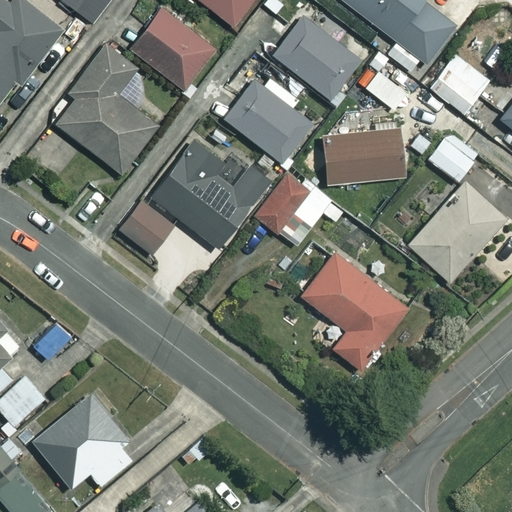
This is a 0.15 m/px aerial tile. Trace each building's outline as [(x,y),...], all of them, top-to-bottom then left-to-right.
[(11,0),(11,1),(9,0),(0,0),(0,95),(17,74),(20,76),(64,18),(39,0),(11,0)] [(103,0),(65,0),(89,18),(103,0)] [(204,0),(241,30),(265,0),(204,0)] [(347,0),(397,41),(387,53),(413,74),(453,25),(423,0),(347,0)] [(213,46),(159,4),(129,44),(183,85),(213,46)] [(325,15),(318,25),(301,12),(271,51),(329,96),(359,57),(335,38),(342,28),(325,15)] [(100,41),(66,89),(75,96),(57,122),(123,168),(157,119),(137,105),(143,88),(138,70),(100,41)] [(488,77),(453,50),(428,84),(463,110),(488,77)] [(406,84),(380,64),(364,85),(390,105),(406,84)] [(315,109),(259,66),(222,114),(279,157),(315,109)] [(511,98),(499,115),(511,125),(511,98)] [(400,174),(397,128),(321,132),(324,179),(400,174)] [(474,153),(444,132),(426,157),(456,178),(474,153)] [(248,208),(271,177),(250,162),(242,173),(190,134),(147,192),(219,246),(248,208)] [(271,177),(248,208),(295,244),(321,209),(334,219),(343,208),(283,163),(271,178),(271,177)] [(504,215),(464,178),(406,239),(447,277),(504,215)] [(299,291),(329,315),(308,342),(324,355),(331,345),(358,366),(407,304),(333,247),(299,291)] [(0,359),(0,358),(21,340),(0,317),(0,385),(13,374),(0,359)] [(47,358),(68,334),(53,321),(32,345),(47,358)] [(0,421),(0,425),(9,437),(26,423),(18,415),(43,394),(25,372),(0,392),(0,406),(7,415),(0,421)] [(119,443),(127,436),(87,389),(30,438),(69,484),(88,468),(99,480),(129,454),(119,443)] [(0,467),(10,459),(0,447),(0,467)] [(42,511),(47,508),(16,471),(0,484),(0,497),(12,511),(42,511)] [(195,499),(176,478),(138,511),(228,511),(207,489),(195,499)]
